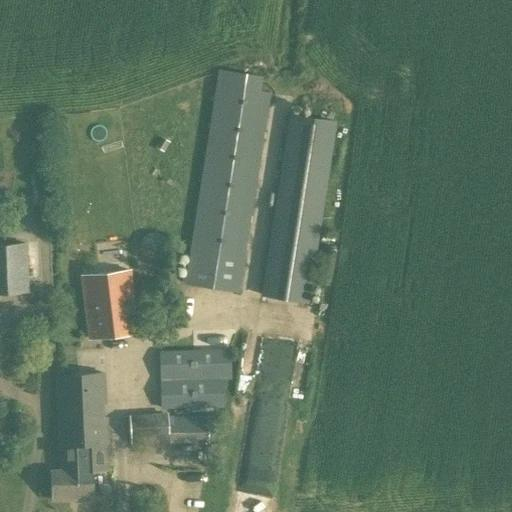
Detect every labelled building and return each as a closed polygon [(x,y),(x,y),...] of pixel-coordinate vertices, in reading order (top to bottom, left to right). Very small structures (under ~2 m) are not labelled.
[(239,293),(271,92),(260,90),(262,78),(218,71),(184,284),(239,293)] [(308,303),(336,122),(289,114),(260,296),(308,303)] [(0,292),(29,291),(27,243),(0,244),(0,292)] [(89,338),(136,332),(129,270),(82,275),(89,338)] [(258,347),(258,372),(291,372),(292,347),(258,347)] [(223,378),(230,377),(230,349),(160,351),(160,411),(224,407),(223,378)] [(104,444),(108,443),(107,417),(103,418),(102,404),(107,404),(105,372),(54,375),(58,445),(66,445),(104,444)] [(167,440),(166,416),(166,413),(129,415),(130,444),(167,443),(167,440)] [(166,416),(167,440),(207,439),(207,415),(166,416)] [(66,445),(67,470),(50,471),(51,500),(68,499),(68,496),(91,495),(90,471),(105,470),(104,444),(66,445)]
